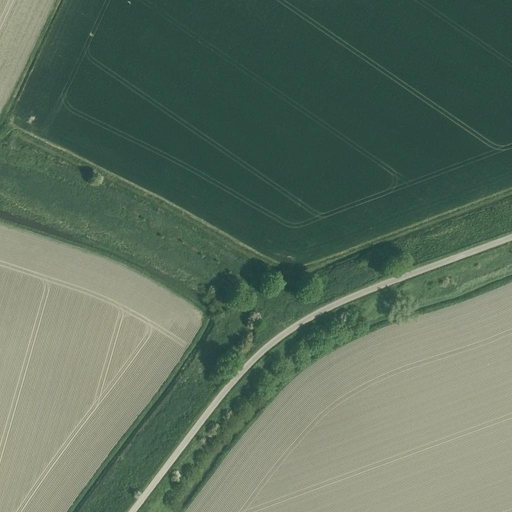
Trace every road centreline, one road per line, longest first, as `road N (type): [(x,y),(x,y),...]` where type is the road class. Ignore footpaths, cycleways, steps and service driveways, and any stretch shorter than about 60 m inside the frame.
road 1 (track): [(511,182),(287,263),(13,124),(0,136)]
road 2 (unclassified): [(132,511),(226,386),(278,338),(333,304),(511,239)]
